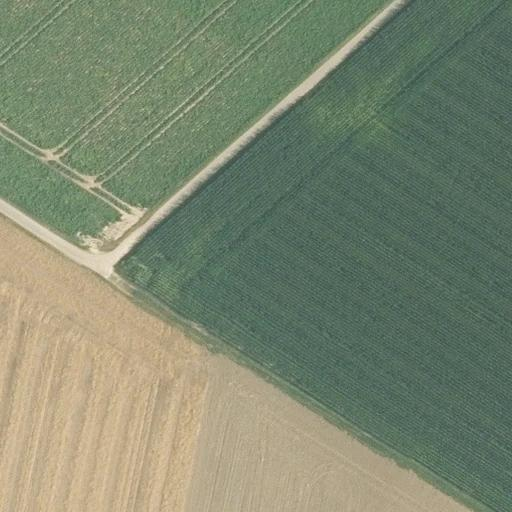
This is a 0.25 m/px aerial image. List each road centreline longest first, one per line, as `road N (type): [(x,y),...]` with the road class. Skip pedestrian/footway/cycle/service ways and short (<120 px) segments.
road 1 (track): [(449,0),(338,105),(102,276)]
road 2 (track): [(471,511),(102,276)]
road 3 (track): [(102,276),(0,210)]
